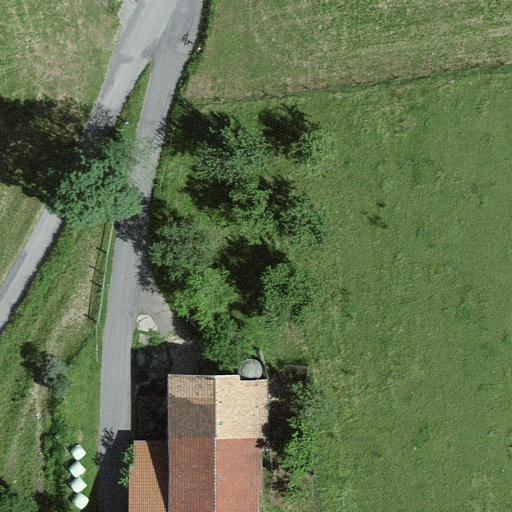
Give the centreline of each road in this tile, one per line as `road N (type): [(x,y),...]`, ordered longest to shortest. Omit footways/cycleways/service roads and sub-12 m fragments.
road 1 (residential): [(162,10),(171,32),(118,329),(115,511)]
road 2 (residential): [(0,313),(162,10)]
